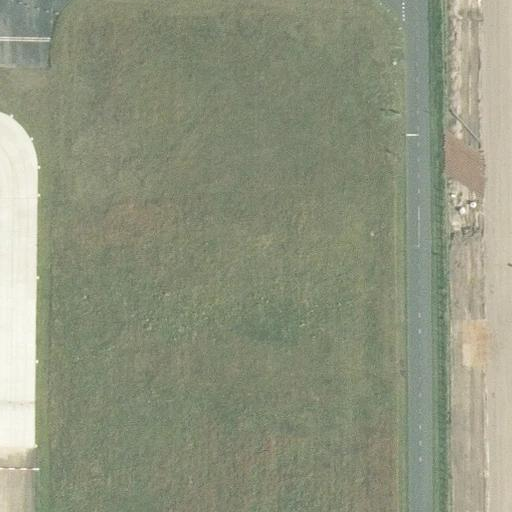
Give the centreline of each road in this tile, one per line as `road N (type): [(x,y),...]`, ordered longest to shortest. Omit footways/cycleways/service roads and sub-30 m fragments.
road 1 (unclassified): [(419,511),(414,0)]
road 2 (primary): [(503,0),(507,511)]
